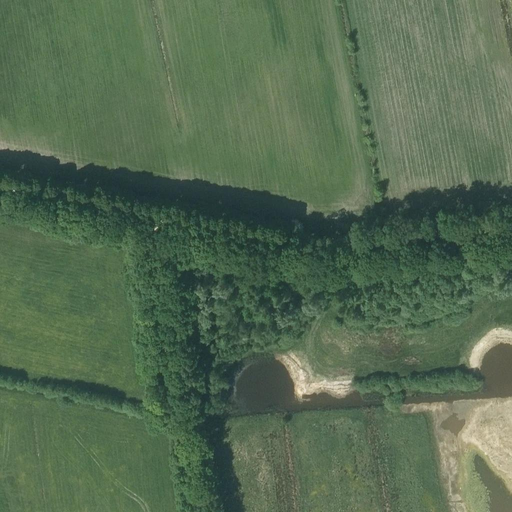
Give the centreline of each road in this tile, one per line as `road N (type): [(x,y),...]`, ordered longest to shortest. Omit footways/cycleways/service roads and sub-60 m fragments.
road 1 (track): [(511,227),(298,240),(147,212)]
road 2 (track): [(147,212),(188,511)]
road 3 (track): [(147,212),(0,184)]
road 4 (track): [(285,346),(332,301),(354,239)]
